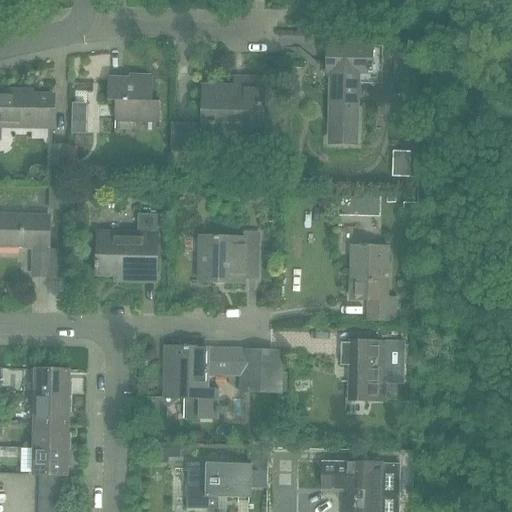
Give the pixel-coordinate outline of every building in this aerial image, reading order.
[(331,142),(351,143),(355,143),(356,84),(382,84),(383,47),(329,46),(329,72),(333,72),(331,142)] [(131,79),(121,78),(108,78),(108,101),(115,101),(115,121),(160,122),(160,102),(153,102),(153,76),(137,76),(137,80),(131,80),(131,79)] [(205,87),(204,107),(204,125),(243,125),(243,135),(262,136),(263,79),(245,79),(244,89),(205,87)] [(0,90),(0,126),(52,128),(53,96),(20,95),(20,91),(0,90)] [(172,122),(171,152),(193,153),(194,123),(172,122)] [(51,146),(50,186),(66,186),(67,147),(51,146)] [(377,189),(341,187),(340,207),(376,209),(377,189)] [(98,234),(98,253),(97,273),(128,274),(128,280),(156,281),(158,215),(138,214),(138,235),(98,234)] [(0,216),(0,246),(34,247),(33,277),(63,277),(64,251),(49,251),(50,217),(0,216)] [(244,233),(244,238),(237,238),(201,237),(200,282),(244,283),(245,278),(258,279),(259,233),(244,233)] [(368,320),(388,320),(396,320),(396,299),(386,299),(387,248),(372,248),(352,247),(352,266),(356,266),(355,299),(369,300),(368,320)] [(345,399),(365,400),(384,400),(385,372),(392,372),(393,344),(341,343),(341,366),(352,366),(352,377),(350,377),(350,398),(346,398),(345,399)] [(165,399),(185,399),(185,420),(200,420),(200,418),(205,418),(206,416),(218,416),(218,413),(220,413),(220,407),(218,407),(219,390),(207,390),(207,369),(228,370),(228,375),(249,375),(248,392),(281,393),(282,351),(208,350),(208,348),(166,347),(166,371),(172,371),(171,397),(165,397),(165,399)] [(70,371),(35,370),(35,397),(68,398),(69,382),(70,382),(70,371)] [(68,398),(35,397),(34,423),(69,424),(69,413),(68,412),(68,398)] [(69,424),(34,423),(33,448),(67,449),(67,434),(69,434),(69,424)] [(0,436),(0,451),(0,459),(20,459),(19,436),(0,436)] [(67,449),(33,448),(33,455),(33,475),(39,475),(64,476),(68,476),(68,465),(67,464),(67,449)] [(250,498),(251,479),(251,465),(188,463),(186,509),(218,510),(219,498),(250,498)] [(324,463),(323,490),(347,491),(346,511),(398,511),(400,465),(347,463),(347,464),(324,463)] [(64,476),(39,475),(39,487),(63,487),(64,476)] [(63,487),(39,487),(39,499),(63,500),(63,487)] [(63,500),(39,499),(39,511),(63,511),(63,500)]
